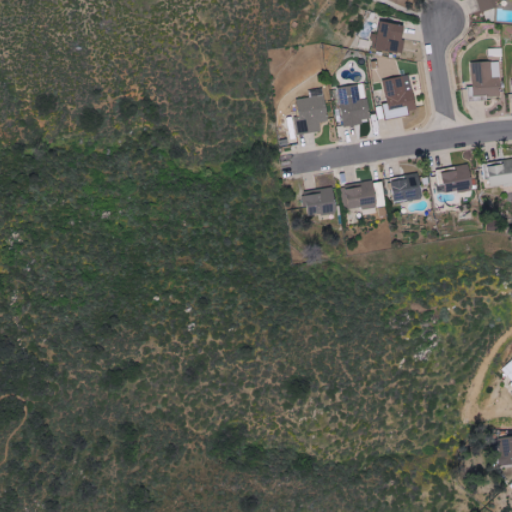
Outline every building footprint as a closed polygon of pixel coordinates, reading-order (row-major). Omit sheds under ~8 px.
[(478,0),(482,13),(498,8),(496,2),(501,0),(478,0)] [(404,53),(407,25),(380,22),(379,34),(373,34),(372,50),(404,53)] [(500,62),(471,63),(472,101),(489,101),(489,97),(501,97),(500,62)] [(388,104),(383,105),(386,120),(411,115),(410,111),(418,110),(411,75),(383,80),(388,104)] [(342,126),(364,125),(364,120),(369,119),(367,85),(340,87),(342,126)] [(297,135),(322,132),(321,122),(328,121),(324,88),(311,89),(312,97),(298,99),(300,116),(295,117),(297,135)] [(490,167),(492,188),(511,184),(511,158),(505,160),(505,164),(490,167)] [(442,174),(446,194),(475,188),(471,164),(455,166),(456,171),(442,174)] [(393,181),(396,202),(424,199),(421,173),(405,175),(406,180),(393,181)] [(350,210),(386,207),(384,181),(347,184),(350,210)] [(309,215),(338,214),(336,188),(307,190),(309,215)] [(511,360),(502,369),(511,379),(511,360)]
